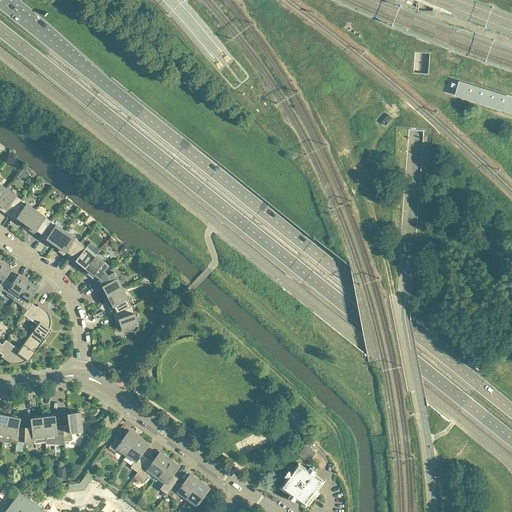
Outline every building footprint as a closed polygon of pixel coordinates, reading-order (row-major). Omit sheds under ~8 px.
[(450,88),(457,90),(455,95),(511,112),(511,110),(511,97),(459,81),(459,82),(453,80),(452,82),(450,81),(448,86),(451,87),(450,88)] [(389,114),(382,122),(385,125),(392,118),(389,114)] [(0,210),(9,216),(21,200),(6,189),(0,197),(0,205),(1,206),(0,207),(0,210)] [(25,224),(36,210),(21,200),(9,216),(19,224),(21,221),(25,224)] [(38,238),(50,221),(36,210),(25,224),(30,228),(28,230),(38,238)] [(55,245),(65,231),(50,221),(38,238),(48,245),(50,242),(55,245)] [(67,259),(80,242),(65,231),(55,245),(59,249),(57,252),(67,259)] [(95,254),(80,242),(67,259),(77,267),(79,264),(84,268),(95,254)] [(104,272),(109,266),(95,254),(84,268),(88,271),(86,274),(95,282),(106,273),(104,272)] [(0,292),(2,290),(7,283),(3,280),(11,269),(1,262),(0,264),(0,292)] [(122,289),(114,272),(108,276),(106,273),(95,282),(101,293),(104,291),(107,296),(122,289)] [(14,301),(28,282),(18,275),(10,286),(7,283),(2,290),(8,294),(7,295),(14,301)] [(28,301),(37,288),(28,282),(14,301),(27,310),(32,304),(28,301)] [(131,306),(122,289),(107,296),(109,301),(106,303),(112,314),(131,306)] [(40,345),(51,330),(49,328),(50,327),(50,324),(50,322),(50,320),(50,318),(49,316),(48,314),(47,312),(46,311),(44,309),(38,305),(37,307),(32,304),(27,310),(24,315),(37,324),(28,337),(40,345)] [(138,325),(131,306),(112,314),(116,326),(120,325),(122,330),(128,328),(128,329),(129,330),(129,331),(131,331),(131,332),(133,332),(134,332),(135,331),(136,331),(137,330),(137,329),(138,328),(138,327),(138,326),(138,325)] [(28,361),(40,345),(28,337),(19,350),(6,340),(2,345),(0,347),(0,352),(2,355),(1,357),(7,361),(9,362),(11,363),(13,364),(15,364),(17,364),(19,363),(21,363),(23,362),(25,361),(26,360),(28,361)] [(72,440),(71,433),(82,432),(81,421),(82,421),(83,420),(84,419),(85,418),(85,417),(85,416),(85,415),(85,414),(84,413),(83,412),(83,411),(82,411),(81,411),(80,411),(70,412),(70,413),(67,414),(68,424),(62,425),(64,441),(72,440)] [(24,443),(24,430),(18,429),(20,418),(16,417),(17,416),(8,414),(4,435),(3,442),(9,443),(11,442),(11,440),(24,443)] [(64,441),(62,425),(56,426),(54,415),(51,416),(51,414),(42,415),(44,436),(45,442),(45,444),(64,445),(64,441)] [(44,436),(42,415),(33,416),(33,418),(30,418),(31,429),(24,430),(24,443),(34,441),(35,443),(45,442),(44,436)] [(127,455),(140,437),(132,431),(132,432),(129,431),(122,441),(117,437),(109,448),(115,453),(118,449),(127,455)] [(147,459),(142,455),(149,445),(147,443),(147,442),(140,437),(127,455),(135,461),(131,467),(137,472),(147,459)] [(309,462),(316,453),(306,445),(299,455),(309,462)] [(152,462),(147,459),(137,472),(134,477),(141,483),(144,482),(151,472),(157,477),(170,459),(163,453),(162,454),(159,452),(152,462)] [(177,481),(172,477),(180,467),(177,465),(178,464),(170,459),(157,477),(166,483),(161,489),(168,494),(177,481)] [(318,491),(324,481),(315,474),(316,472),(317,472),(310,467),(310,468),(308,470),(299,463),(291,472),(290,471),(289,470),(285,476),(285,477),(285,476),(287,478),(280,488),(290,495),(289,497),(288,497),(295,502),(295,501),(296,499),(302,504),(306,506),(313,497),(315,498),(316,499),(320,493),(320,492),(318,491)] [(60,467),(58,470),(59,478),(67,478),(65,466),(60,467)] [(87,472),(82,480),(88,484),(90,480),(93,476),(87,472)] [(188,498),(201,480),(193,475),(192,476),(190,474),(183,484),(177,481),(168,494),(177,501),(181,494),(188,498)] [(206,511),(213,502),(205,496),(210,489),(207,487),(208,486),(201,480),(188,498),(192,502),(188,507),(195,511),(206,511)] [(66,484),(46,486),(46,488),(56,488),(56,494),(67,493),(66,484)] [(44,511),(19,493),(4,511),(44,511)]
